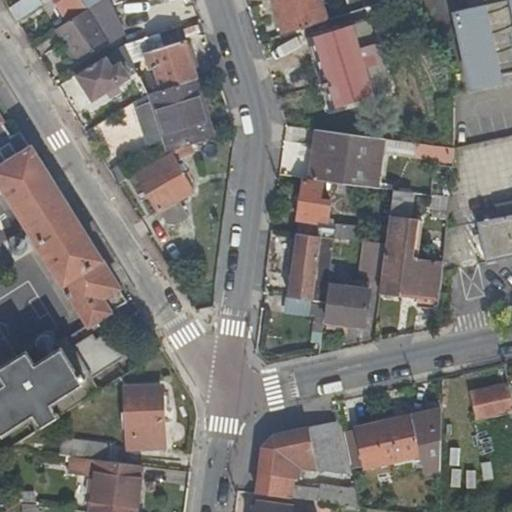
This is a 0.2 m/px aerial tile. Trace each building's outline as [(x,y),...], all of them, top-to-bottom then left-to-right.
[(23,0),(13,7),(23,22),(46,8),(41,0),(23,0)] [(82,0),(59,0),(73,21),(90,11),(82,0)] [(278,0),(290,31),(333,16),(326,0),(278,0)] [(511,0),(484,0),(454,7),(472,84),(511,75),(511,0)] [(73,21),(60,28),(79,60),(113,40),(93,9),(90,11),(73,21)] [(362,20),(318,35),(334,82),(382,80),(362,20)] [(206,78),(188,25),(130,44),(135,54),(148,50),(154,68),(161,66),(170,89),(201,79),(206,78)] [(130,44),(82,75),(91,89),(105,79),(113,90),(143,70),(135,54),(130,44)] [(170,89),(162,92),(179,150),(199,142),(221,135),(201,79),(170,89)] [(334,82),(341,104),(385,89),(382,80),(334,82)] [(97,333),(137,309),(32,139),(22,145),(0,110),(0,93),(2,93),(0,89),(0,214),(4,212),(17,204),(97,333)] [(384,134),(325,124),(319,179),(327,180),(337,181),(352,183),(378,186),(384,134)] [(170,154),(161,159),(162,161),(146,171),(176,225),(195,214),(185,195),(199,186),(185,158),(203,152),(199,142),(179,150),(170,154)] [(445,144),(435,143),(432,161),(450,162),(452,149),(452,145),(445,144)] [(452,149),(450,162),(456,164),(459,148),(452,149)] [(319,179),(305,177),(300,215),(302,216),(301,233),(338,237),(361,240),(363,226),(332,222),(335,199),(326,198),(327,180),(319,179)] [(337,181),(335,192),(350,192),(352,183),(337,181)] [(382,277),(381,284),(407,287),(409,255),(413,220),(410,220),(414,191),(395,189),(387,242),(382,277)] [(511,211),(474,220),(482,264),(511,257),(511,211)] [(338,237),(301,233),(293,295),(329,301),(338,237)] [(387,242),(366,240),(361,275),(382,277),(387,242)] [(409,255),(407,287),(421,288),(424,256),(409,255)] [(439,258),(424,256),(421,288),(420,300),(433,302),(436,280),(439,258)] [(436,280),(444,279),(445,259),(439,258),(436,280)] [(442,303),(444,279),(436,280),(433,302),(442,303)] [(371,290),(336,285),(330,324),(338,325),(355,328),(365,329),(371,290)] [(107,348),(103,341),(82,353),(91,367),(78,375),(69,360),(40,377),(33,365),(5,382),(13,395),(0,403),(0,423),(2,427),(20,455),(131,386),(123,372),(135,365),(120,340),(107,348)] [(69,360),(78,375),(91,367),(82,353),(77,345),(65,352),(69,360)] [(471,421),(511,413),(505,386),(465,394),(471,421)] [(174,392),(138,390),(137,449),(171,450),(173,450),(174,392)] [(448,470),(447,409),(439,412),(440,471),(448,470)] [(439,412),(439,410),(362,428),(371,468),(425,455),(430,474),(440,471),(439,412)] [(351,469),(340,422),(280,435),(270,448),(264,492),(338,502),(339,493),(304,486),(305,467),(335,473),(351,469)] [(69,443),(68,460),(80,461),(115,464),(116,446),(69,443)] [(115,464),(80,461),(78,476),(105,480),(100,511),(142,511),(147,481),(137,479),(138,466),(115,464)] [(137,479),(147,481),(149,467),(138,466),(137,479)] [(32,511),(33,511),(45,511),(46,497),(28,494),(32,511)] [(263,501),(261,511),(297,511),(299,504),(263,501)]
